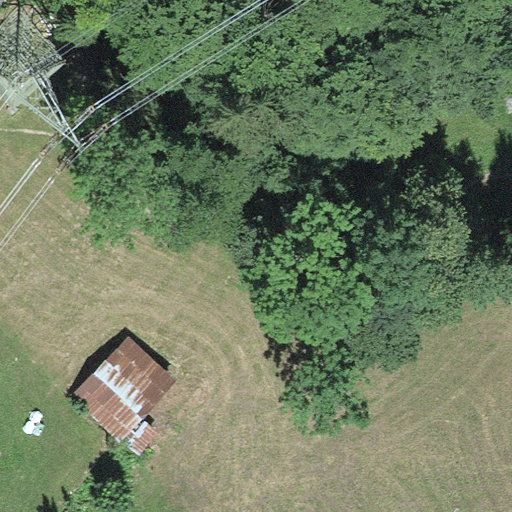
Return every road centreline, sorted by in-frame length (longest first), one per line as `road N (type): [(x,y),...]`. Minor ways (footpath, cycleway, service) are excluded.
road 1 (trunk): [(511,33),(412,150),(254,306),(22,511)]
road 2 (track): [(211,511),(166,458),(183,400),(276,245)]
road 3 (track): [(276,245),(373,227),(511,158)]
